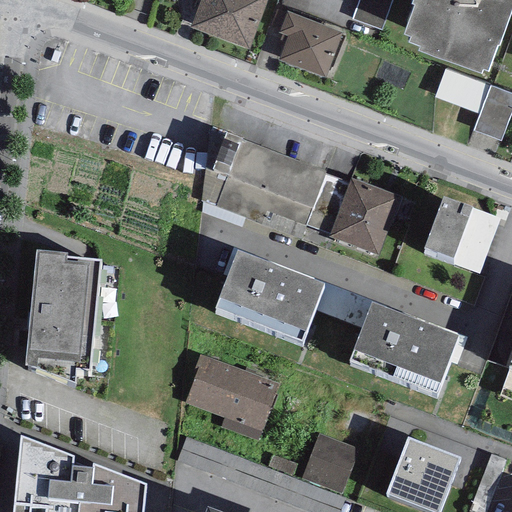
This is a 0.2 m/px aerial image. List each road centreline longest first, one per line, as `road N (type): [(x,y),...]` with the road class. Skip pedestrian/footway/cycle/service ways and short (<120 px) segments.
road 1 (residential): [(19,0),(511,188)]
road 2 (residential): [(0,174),(19,0)]
